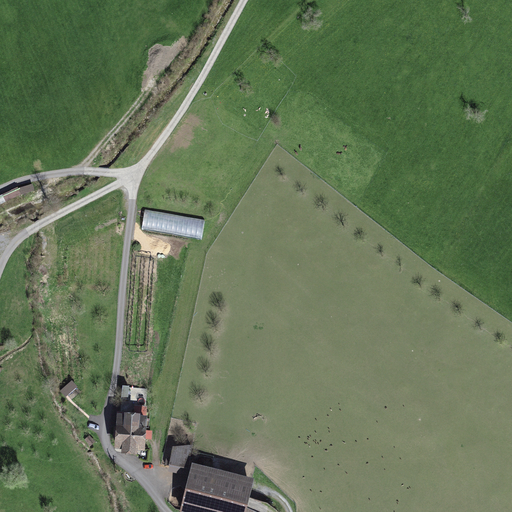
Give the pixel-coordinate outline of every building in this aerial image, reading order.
[(204,221),(145,210),(141,229),(200,239),(204,221)] [(73,383),(64,390),(68,395),(77,388),(73,383)] [(120,415),(118,448),(124,448),(123,453),(136,454),(136,449),(143,449),(145,417),(120,415)] [(86,440),(90,446),(94,442),(90,437),(86,440)] [(173,450),(168,472),(186,476),(192,448),(173,450)] [(193,472),(182,511),(243,511),(250,487),(193,472)]
